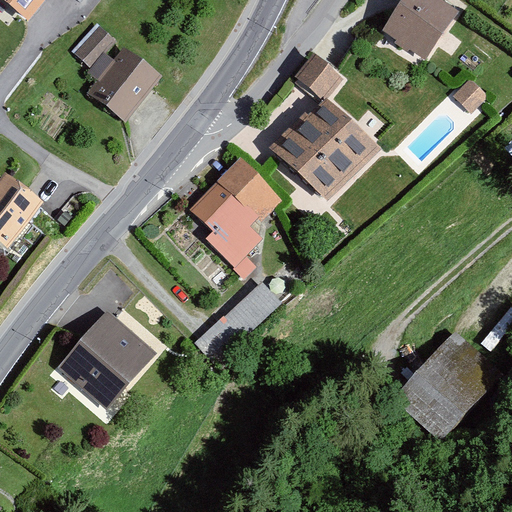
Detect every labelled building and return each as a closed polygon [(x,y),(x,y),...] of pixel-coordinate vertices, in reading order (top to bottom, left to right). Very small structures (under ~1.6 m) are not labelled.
[(39,0),(0,0),(0,6),(21,25),(39,0)] [(448,9),(435,0),(388,0),(370,28),(412,58),(448,9)] [(156,77),(116,45),(107,61),(100,54),(107,41),(96,29),(70,55),(79,76),(91,83),(83,94),(122,124),(156,77)] [(332,77),(306,54),(287,74),(314,98),(332,77)] [(477,92),(460,74),(441,92),(458,110),(477,92)] [(293,111),(260,148),(320,202),(369,147),(314,98),(298,115),(293,111)] [(273,201),(232,158),(184,208),(194,222),(187,230),(237,280),(251,268),(237,256),(253,238),(244,229),(273,201)] [(36,205),(0,175),(0,249),(2,250),(36,205)] [(268,280),(205,335),(226,358),(288,304),(268,280)] [(147,349),(100,309),(66,337),(50,367),(96,407),(147,349)] [(506,378),(449,334),(387,398),(442,447),(506,378)]
